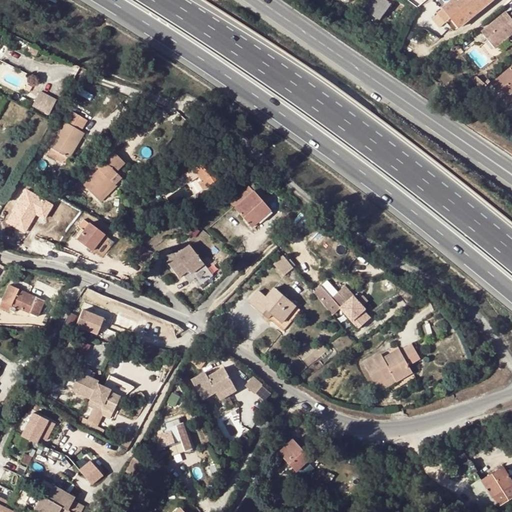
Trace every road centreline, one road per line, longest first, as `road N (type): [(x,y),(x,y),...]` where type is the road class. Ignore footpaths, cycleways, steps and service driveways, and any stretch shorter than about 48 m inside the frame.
road 1 (residential): [(511,380),(492,336),(434,281),(369,245),(281,177),(239,130),(200,107),(6,51)]
road 2 (motorway): [(100,0),(385,187),(511,288)]
road 3 (motorway): [(511,238),(316,84),(185,0)]
road 4 (tertiary): [(511,175),(257,0)]
road 5 (unclassified): [(301,399),(194,325),(82,282)]
road 6 (unclassified): [(511,393),(390,429),(343,424),(301,399)]
road 7 (residential): [(82,282),(0,458)]
road 8 (residential): [(301,399),(236,511)]
